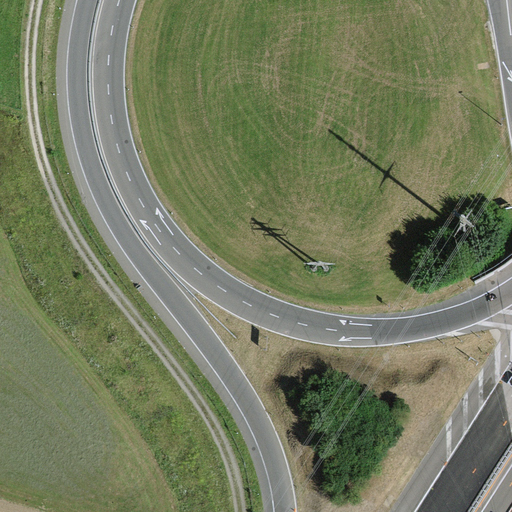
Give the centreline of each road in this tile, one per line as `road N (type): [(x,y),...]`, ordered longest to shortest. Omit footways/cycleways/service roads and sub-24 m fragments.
road 1 (motorway): [(511,290),(445,321),(380,331),(303,324),(222,288),(158,228),(118,148),(108,59),(119,0)]
road 2 (track): [(241,511),(213,424),(90,259),(53,190),(33,115),(37,0)]
road 3 (motorway): [(88,0),(78,92),(92,165),(138,254),(259,421),(284,511)]
road 4 (motorway): [(511,396),(440,511)]
